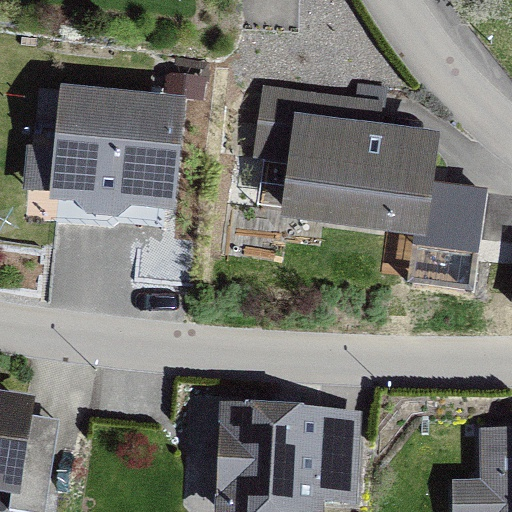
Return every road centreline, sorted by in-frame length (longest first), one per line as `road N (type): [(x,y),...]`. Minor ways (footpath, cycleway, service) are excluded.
road 1 (residential): [(511,354),(271,358),(0,307)]
road 2 (residential): [(511,119),(423,56),(386,0)]
